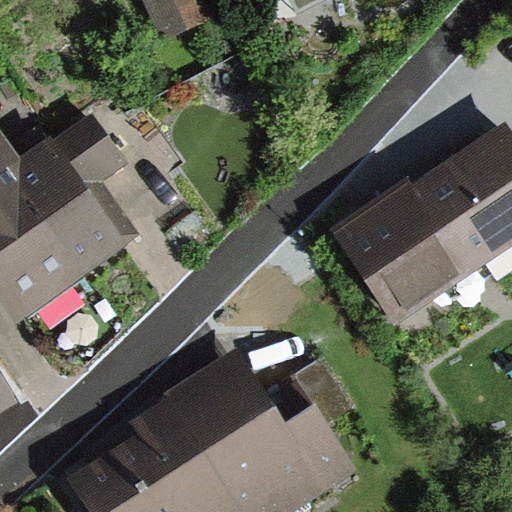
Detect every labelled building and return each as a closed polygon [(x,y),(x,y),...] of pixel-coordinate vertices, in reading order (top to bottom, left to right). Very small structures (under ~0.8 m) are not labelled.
[(198,0),(141,0),(157,33),(204,11),(198,0)] [(0,129),(0,302),(7,312),(117,235),(81,185),(120,157),(83,106),(17,153),(0,129)] [(511,138),(499,117),(325,221),(384,318),(511,240),(511,138)] [(171,406),(65,474),(88,511),(286,511),(356,468),(305,387),(275,407),(234,343),(161,389),(171,406)] [(0,416),(12,410),(0,388),(0,416)]
